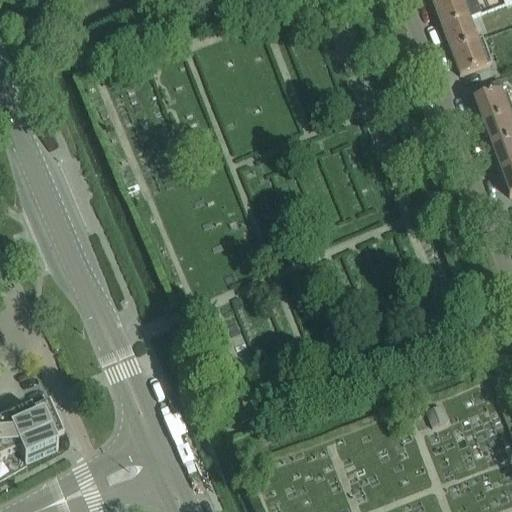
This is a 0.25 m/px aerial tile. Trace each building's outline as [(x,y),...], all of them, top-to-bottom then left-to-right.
[(480,16),(473,0),(452,0),(433,8),(441,31),(468,21),(480,16)] [(476,44),(468,21),(441,31),(450,55),(482,43),(482,42),(476,44)] [(459,78),(468,75),(491,66),(482,43),(450,55),(459,78)] [(504,94),(500,83),(474,92),(478,103),(473,105),(482,129),(511,117),(511,111),(505,93),(504,94)] [(491,152),(511,144),(511,117),(482,129),(491,152)] [(500,176),(511,171),(511,144),(491,152),(500,176)] [(509,199),(511,198),(511,171),(500,176),(509,199)] [(240,428),(254,422),(245,398),(231,404),(240,428)] [(0,464),(20,456),(25,466),(58,452),(53,441),(64,436),(49,403),(0,424),(0,464)] [(432,430),(445,425),(440,409),(426,415),(432,430)]
